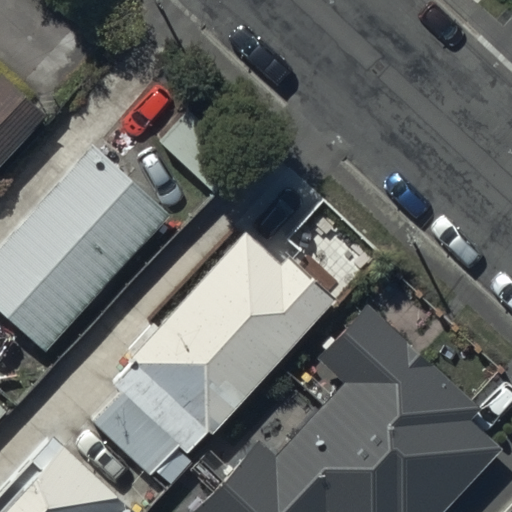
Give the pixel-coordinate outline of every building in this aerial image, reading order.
[(0,152),(42,105),(0,67),(0,152)] [(164,209),(89,140),(0,236),(0,306),(40,343),(164,209)] [(278,258),(241,224),(125,350),(131,355),(113,374),(122,383),(92,415),(149,467),(176,437),(184,445),(204,423),(209,426),(330,295),(283,252),(278,258)] [(479,402),(365,296),(314,350),(342,375),(272,449),(256,434),(182,511),(436,511),(503,441),(471,411),(479,402)] [(113,486),(56,433),(0,492),(0,511),(126,511),(131,508),(112,490),(113,486)]
